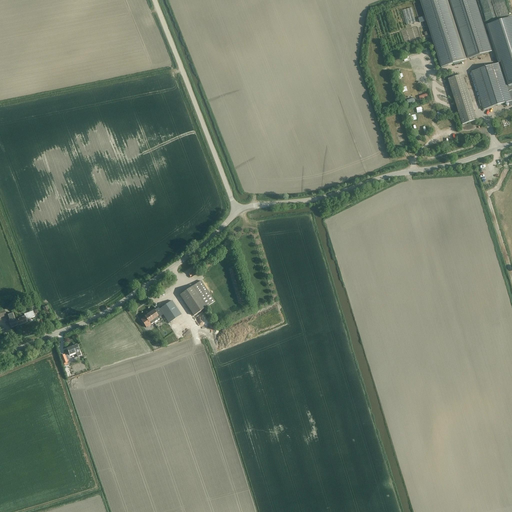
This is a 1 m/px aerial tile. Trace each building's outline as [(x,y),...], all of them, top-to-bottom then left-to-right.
[(419,0),(420,1),(441,68),(465,60),(445,0),(419,0)] [(476,0),(450,0),(469,59),(493,52),(476,0)] [(511,17),(488,25),(507,87),(511,85),(511,17)] [(499,63),(472,72),(484,110),(511,101),(511,100),(511,85),(507,87),(506,87),(499,63)] [(462,125),(477,120),(474,111),(462,75),(448,79),(459,115),(462,125)] [(180,295),(194,316),(214,302),(200,281),(180,295)] [(144,317),(145,317),(140,320),(146,328),(150,325),(160,318),(158,316),(162,313),(169,323),(181,315),(171,301),(159,309),(160,310),(156,313),(154,310),(144,317)] [(47,319),(51,317),(47,306),(43,308),(47,319)] [(25,316),(16,319),(17,320),(15,320),(17,326),(27,322),(26,320),(34,316),(32,311),(24,314),(25,316)] [(11,328),(17,326),(15,320),(17,320),(16,319),(15,320),(13,313),(9,314),(10,317),(7,318),(11,328)] [(77,357),(81,355),(77,345),(73,346),(66,349),(69,355),(75,353),(77,357)]
